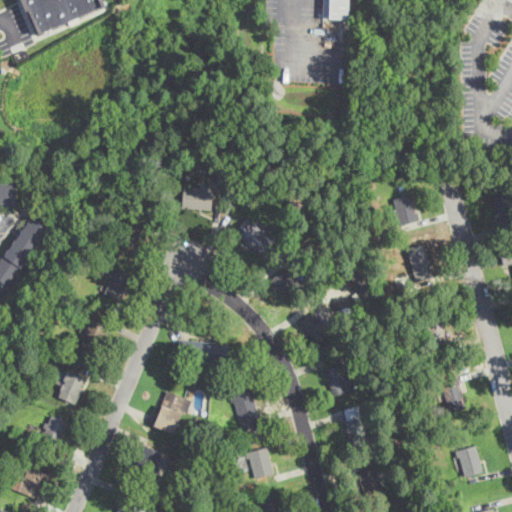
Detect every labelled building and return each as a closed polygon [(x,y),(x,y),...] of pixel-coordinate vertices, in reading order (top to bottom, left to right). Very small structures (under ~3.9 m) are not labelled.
[(102,6),(99,0),(24,0),(38,32),(102,6)] [(349,0),(349,17),(324,16),(324,0),(349,0)] [(0,178),(0,201),(17,202),(17,179),(0,178)] [(213,185),(200,184),(200,187),(184,186),(183,205),(211,208),(213,185)] [(389,197),(397,224),(418,218),(410,191),(389,197)] [(496,195),(511,191),(511,220),(503,223),(496,195)] [(0,304),(51,227),(29,213),(0,257),(0,304)] [(114,237),(130,250),(147,227),(130,214),(114,237)] [(233,230),(261,255),(275,239),(246,215),(233,230)] [(500,250),(511,246),(511,261),(504,264),(500,250)] [(406,255),(412,281),(434,276),(427,249),(406,255)] [(120,300),(133,273),(113,264),(101,290),(120,300)] [(300,286),(282,267),(270,279),(288,298),(300,286)] [(311,344),(329,335),(317,310),(299,318),(311,344)] [(442,313),(423,319),(431,346),(450,340),(442,313)] [(110,327),(90,318),(79,344),(99,353),(110,327)] [(230,362),(232,342),(179,337),(177,357),(230,362)] [(346,362),(325,367),(332,394),(353,389),(346,362)] [(56,395),(75,403),(86,376),(68,368),(56,395)] [(450,411),(467,406),(459,379),(442,384),(450,411)] [(242,428),(261,422),(250,387),(231,394),(242,428)] [(153,424),(172,431),(181,409),(186,411),(192,398),(167,388),(153,424)] [(342,408),(352,446),(370,441),(359,403),(342,408)] [(50,413),(67,420),(57,446),(39,439),(45,426),(43,425),(44,421),(47,422),(50,413)] [(483,470),(476,443),(456,449),(463,475),(483,470)] [(162,451),(143,444),(134,467),(152,475),(162,451)] [(247,451),(255,477),(274,471),(266,445),(247,451)] [(236,470),(248,469),(246,453),(235,453),(236,470)] [(25,463),(45,471),(36,496),(17,489),(26,469),(23,468),(25,463)] [(384,493),(378,466),(358,471),(365,498),(384,493)] [(136,511),(140,503),(120,495),(113,511),(136,511)] [(285,511),(281,496),(261,501),(263,511),(285,511)]
